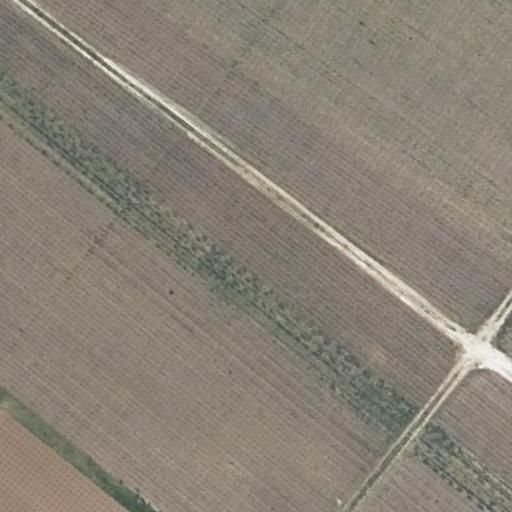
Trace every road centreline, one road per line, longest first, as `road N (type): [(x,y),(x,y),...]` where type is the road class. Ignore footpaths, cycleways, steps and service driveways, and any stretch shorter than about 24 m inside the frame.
road 1 (track): [(28,0),(511,378)]
road 2 (track): [(474,350),(346,511)]
